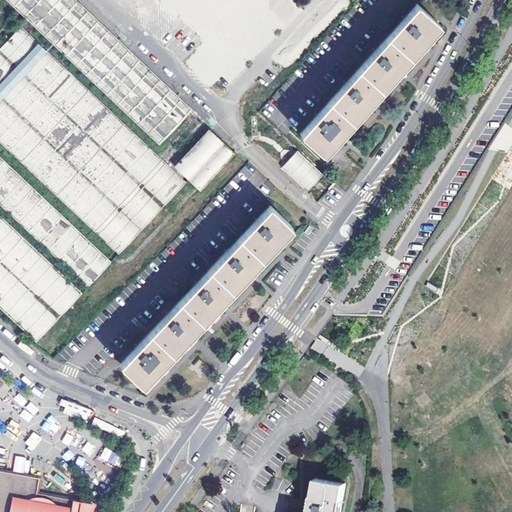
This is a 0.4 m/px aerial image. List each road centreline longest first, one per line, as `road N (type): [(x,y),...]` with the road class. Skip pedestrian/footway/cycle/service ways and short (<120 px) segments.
road 1 (residential): [(336,223),(247,147),(104,0)]
road 2 (tertiary): [(355,237),(444,109),(500,0)]
road 3 (tertiary): [(480,0),(428,99),(336,223)]
road 4 (tertiary): [(336,223),(186,434)]
road 5 (tertiary): [(211,443),(355,237)]
road 6 (tertiary): [(0,339),(73,391),(186,434)]
